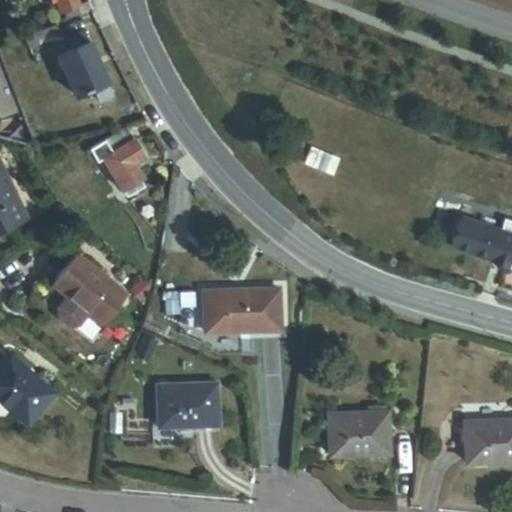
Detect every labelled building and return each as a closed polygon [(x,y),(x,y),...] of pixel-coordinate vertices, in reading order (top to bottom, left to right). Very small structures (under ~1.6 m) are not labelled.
[(75,0),(81,15),(92,11),(88,0),(75,0)] [(57,57),(71,51),(66,39),(59,40),(53,27),(25,39),(37,65),(57,57)] [(105,84),(107,83),(89,43),(88,44),(82,31),(66,39),(71,51),(57,57),(75,97),(93,90),(99,103),(112,97),(105,84)] [(0,120),(2,121),(21,114),(0,53),(0,120)] [(137,169),(147,163),(127,128),(89,150),(97,163),(103,160),(121,192),(124,191),(128,198),(143,189),(138,181),(143,179),(137,169)] [(0,230),(25,218),(0,167),(0,230)] [(511,222),(502,219),(499,230),(459,218),(450,248),(507,265),(509,259),(511,259),(511,222)] [(6,261),(15,254),(11,248),(2,255),(6,261)] [(102,326),(127,296),(76,255),(51,285),(102,326)] [(203,333),(279,331),(278,290),(203,291),(203,333)] [(0,401),(27,425),(54,394),(9,356),(0,365),(0,401)] [(180,425),(217,423),(215,385),(156,388),(158,428),(180,427),(180,425)] [(329,458),(388,456),(386,415),(327,417),(329,458)] [(468,464),(511,462),(511,421),(466,423),(468,464)]
